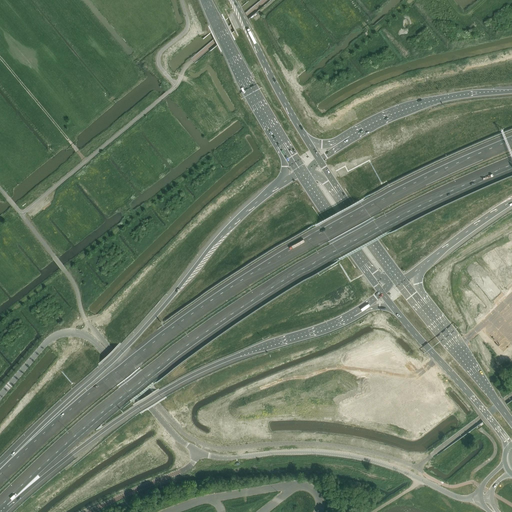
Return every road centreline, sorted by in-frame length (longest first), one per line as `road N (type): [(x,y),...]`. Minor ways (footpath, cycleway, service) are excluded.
road 1 (motorway): [(3,501),(144,376),(248,302),(377,226),(511,163)]
road 2 (motorway): [(511,142),(365,209),(227,292),(113,375),(4,473)]
road 3 (motorway): [(3,501),(183,380),(362,309)]
road 4 (motorway): [(282,181),(226,231),(4,473)]
road 5 (unclassified): [(197,451),(359,458),(460,499),(479,499)]
road 6 (unclassified): [(197,451),(83,334),(50,340),(0,396)]
road 7 (primary): [(202,0),(285,151)]
road 8 (motorway): [(511,91),(430,101),(349,136)]
road 9 (primary): [(393,308),(501,433)]
road 10 (primary): [(511,422),(417,299)]
road 11 (primary): [(304,137),(233,0)]
road 12 (track): [(85,161),(0,56)]
road 13 (unclassified): [(92,511),(181,472),(197,451)]
